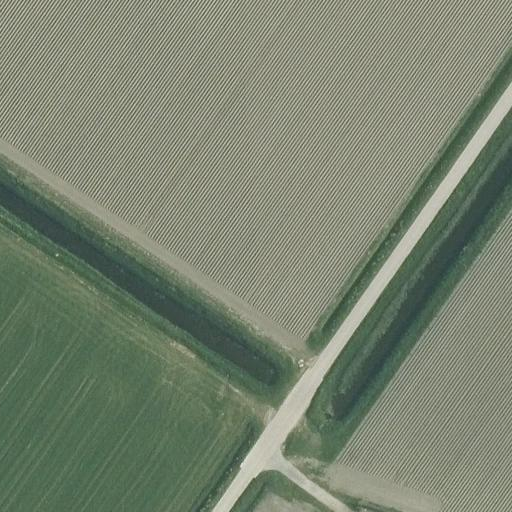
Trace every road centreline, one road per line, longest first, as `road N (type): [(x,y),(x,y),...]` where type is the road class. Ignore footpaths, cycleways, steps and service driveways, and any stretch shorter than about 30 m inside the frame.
road 1 (unclassified): [(218,511),(511,93)]
road 2 (track): [(311,379),(0,171)]
